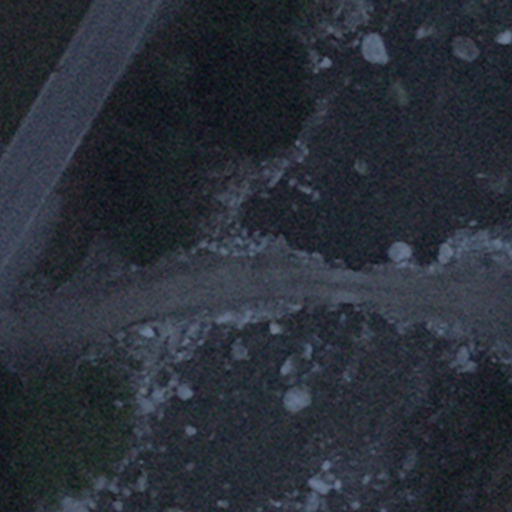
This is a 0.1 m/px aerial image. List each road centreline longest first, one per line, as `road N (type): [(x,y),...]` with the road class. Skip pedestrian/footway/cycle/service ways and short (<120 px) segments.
road 1 (unknown): [(0,302),(232,271),(378,315),(432,363),(494,511)]
road 2 (tertiary): [(0,215),(126,0)]
